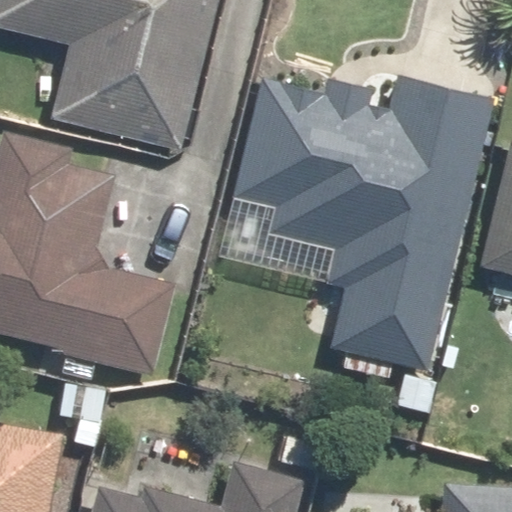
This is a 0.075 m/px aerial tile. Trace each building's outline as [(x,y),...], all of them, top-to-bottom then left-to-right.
[(39,120),(172,151),(208,0),(0,0),(0,27),(58,42),(39,120)] [(318,348),(418,372),(484,94),(385,71),(377,102),(249,72),(206,254),(333,285),(318,348)] [(0,337),(145,375),(169,282),(84,260),(107,174),(61,162),(65,146),(0,129),(0,337)] [(511,140),(500,138),(470,265),(511,275),(511,140)] [(0,511),(39,511),(54,430),(0,420),(0,511)] [(287,511),(298,475),(225,456),(212,505),(88,472),(77,511),(287,511)] [(511,511),(511,485),(429,482),(427,511),(511,511)]
